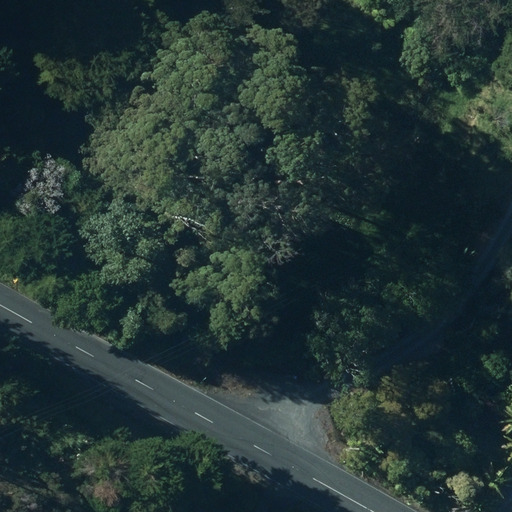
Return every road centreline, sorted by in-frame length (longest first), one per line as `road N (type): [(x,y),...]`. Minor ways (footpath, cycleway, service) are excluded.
road 1 (unknown): [(238,511),(268,455),(327,377),(449,264),(511,192)]
road 2 (tertiary): [(0,305),(369,511)]
